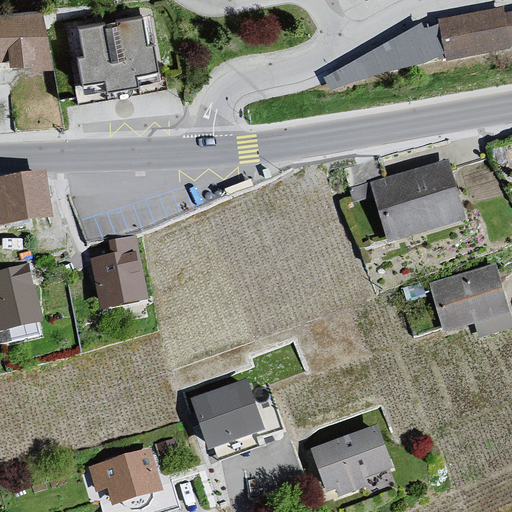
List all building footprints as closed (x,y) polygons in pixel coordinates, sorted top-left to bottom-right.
[(511,16),(437,30),(444,68),(511,55),(511,16)] [(42,17),(0,20),(0,73),(46,71),(42,17)] [(148,17),(65,32),(77,103),(160,89),(148,17)] [(322,84),(327,98),(444,68),(437,30),(416,35),(322,84)] [(449,160),(371,184),(388,240),(466,216),(449,160)] [(47,178),(0,184),(0,236),(54,228),(47,178)] [(133,246),(84,254),(96,319),(145,311),(133,246)] [(511,316),(496,263),(429,283),(443,330),(474,321),(478,335),(511,325),(511,316)] [(27,272),(0,278),(0,341),(42,332),(27,272)] [(247,380),(192,400),(209,447),(264,427),(247,380)] [(377,433),(311,458),(329,503),(394,478),(377,433)] [(147,453),(84,472),(92,495),(106,490),(111,507),(129,511),(136,511),(147,508),(150,498),(160,495),(147,453)]
